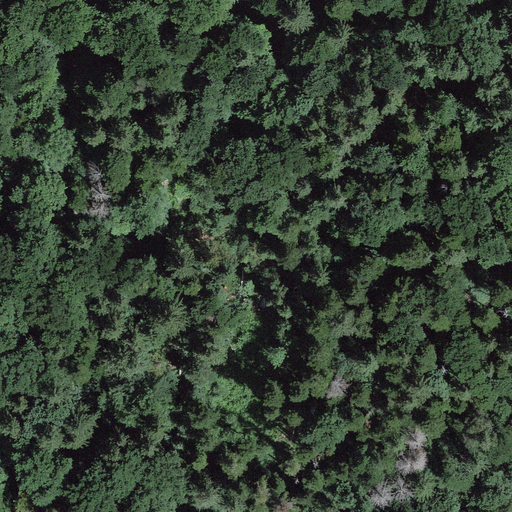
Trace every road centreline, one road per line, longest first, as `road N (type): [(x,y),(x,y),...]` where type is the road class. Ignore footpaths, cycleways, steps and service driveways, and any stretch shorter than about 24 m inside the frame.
road 1 (track): [(0,219),(168,179),(302,18),(511,38)]
road 2 (track): [(34,205),(62,109),(47,33),(11,0)]
